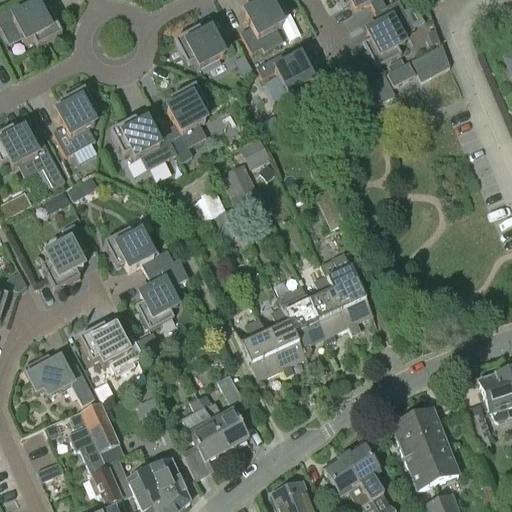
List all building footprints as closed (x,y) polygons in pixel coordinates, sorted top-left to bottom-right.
[(282,47),(279,42),(275,34),(281,31),(277,23),(284,19),(273,0),(260,0),(246,8),(250,15),(243,19),(250,32),(239,38),(250,58),(261,53),(263,57),(282,47)] [(385,11),(378,0),(336,0),(343,11),(350,7),(354,14),(368,6),(374,17),(385,11)] [(400,41),(413,34),(397,5),(385,11),(374,17),(373,18),(379,28),(365,35),(369,43),(362,47),(375,72),(400,58),(396,51),(404,47),(400,41)] [(61,39),(47,14),(40,18),(36,10),(23,17),(17,7),(0,16),(0,34),(8,50),(21,43),(24,49),(32,45),(36,52),(61,39)] [(197,75),(233,56),(227,45),(217,51),(209,36),(202,40),(198,33),(173,46),(186,71),(194,67),(197,75)] [(420,87),(428,83),(449,72),(441,50),(409,67),(420,87)] [(315,76),(309,66),(302,70),(298,63),(285,70),(279,59),(255,72),(261,84),(274,77),(287,101),(294,97),(298,104),(323,91),(322,89),(327,86),(320,73),(315,76)] [(251,75),(244,62),(243,61),(234,65),(242,79),(251,75)] [(392,92),(412,81),(406,68),(386,79),(392,92)] [(372,112),(379,109),(394,101),(384,80),(361,91),(372,112)] [(169,104),(173,111),(166,115),(174,130),(163,135),(169,146),(179,140),(186,153),(205,143),(198,130),(204,127),(200,119),(207,115),(194,91),(192,91),(189,86),(176,93),(179,99),(169,104)] [(97,119),(83,94),(81,95),(78,89),(65,97),(68,102),(58,108),(62,115),(55,119),(62,132),(51,138),(65,162),(94,146),(87,133),(93,130),(89,123),(97,119)] [(169,146),(163,135),(152,140),(145,127),(138,131),(134,124),(109,137),(122,162),(129,158),(133,165),(139,162),(146,175),(176,159),(169,147),(169,146)] [(267,136),(262,127),(253,132),(258,141),(267,136)] [(11,174),(17,171),(24,184),(43,174),(42,173),(53,167),(41,145),(30,150),(23,136),(15,140),(11,133),(1,138),(0,135),(0,170),(7,167),(11,174)] [(257,143),(239,153),(248,173),(267,163),(257,143)] [(257,177),(266,187),(275,178),(265,168),(257,177)] [(254,194),(242,169),(234,173),(233,177),(243,199),(254,194)] [(364,200),(359,189),(355,181),(339,189),(347,208),(364,200)] [(72,210),(80,205),(74,193),(65,198),(72,210)] [(215,194),(192,202),(198,222),(222,214),(215,194)] [(329,235),(330,235),(343,229),(326,194),(313,201),(329,235)] [(22,195),(0,203),(0,218),(0,220),(27,210),(22,195)] [(60,196),(50,202),(58,216),(68,211),(60,196)] [(226,244),(244,235),(234,213),(215,222),(226,244)] [(187,215),(176,220),(182,233),(193,227),(187,215)] [(116,222),(93,236),(106,259),(113,256),(119,262),(130,255),(136,265),(146,259),(128,225),(121,229),(116,222)] [(53,297),(78,284),(74,276),(82,273),(75,260),(86,254),(72,229),(60,235),(67,248),(44,261),(48,268),(40,272),(53,297)] [(371,321),(343,260),(319,271),(324,282),(351,341),(352,341),(356,338),(358,334),(355,328),(371,321)] [(178,265),(146,282),(151,292),(138,299),(142,306),(135,310),(140,320),(137,322),(144,335),(147,333),(148,335),(173,322),(169,315),(176,311),(168,294),(187,284),(178,265)] [(351,341),(324,282),(311,288),(318,302),(307,307),(323,343),(326,349),(335,345),(332,339),(346,332),(350,342),(351,341)] [(323,343),(307,307),(300,293),(276,304),(281,313),(281,314),(304,363),(309,361),(311,355),(308,350),(323,343)] [(304,363),(281,314),(270,318),(275,328),(263,333),(258,324),(257,324),(280,375),(284,383),(292,379),(289,371),(304,364),(304,363)] [(280,375),(257,324),(245,330),(250,340),(237,346),(256,386),(280,375)] [(102,330),(77,344),(91,369),(98,365),(102,372),(108,369),(115,382),(134,372),(132,367),(142,361),(131,341),(120,346),(114,334),(106,338),(102,330)] [(142,361),(159,352),(152,338),(134,347),(142,361)] [(35,398),(43,394),(47,402),(70,389),(81,411),(94,404),(75,370),(65,376),(58,363),(51,367),(47,360),(22,373),(35,398)] [(511,397),(505,377),(477,386),(488,420),(502,415),(505,423),(511,420),(511,397)] [(229,412),(230,411),(241,405),(228,380),(215,387),(229,412)] [(97,401),(109,396),(104,384),(92,389),(97,401)] [(205,400),(199,403),(205,414),(211,410),(205,400)] [(205,414),(199,403),(188,409),(193,418),(180,426),(195,453),(180,461),(191,481),(208,472),(205,467),(225,455),(210,427),(203,415),(205,414)] [(100,408),(88,413),(80,417),(80,419),(85,430),(91,442),(98,459),(99,459),(104,472),(114,468),(125,463),(119,449),(100,408)] [(210,427),(225,455),(248,443),(232,414),(210,427)] [(431,415),(407,425),(429,480),(438,476),(442,486),(457,480),(431,415)] [(480,416),(468,420),(476,444),(488,440),(480,416)] [(85,430),(80,419),(68,424),(73,435),(85,430)] [(429,480),(407,425),(390,432),(415,497),(442,486),(438,476),(429,480)] [(56,429),(43,434),(48,446),(61,441),(56,429)] [(99,459),(98,459),(91,442),(76,448),(91,483),(87,485),(94,502),(100,500),(105,511),(120,505),(107,476),(106,477),(104,472),(99,459)] [(389,511),(381,499),(382,498),(372,481),(378,478),(360,450),(339,464),(368,507),(370,506),(373,511),(389,511)] [(368,507),(339,464),(322,474),(339,502),(346,498),(355,511),(373,511),(370,506),(368,507)] [(170,466),(150,475),(166,508),(169,506),(171,511),(182,511),(188,507),(170,466)] [(36,478),(40,487),(51,482),(47,473),(36,478)] [(166,508),(150,475),(125,486),(137,511),(171,511),(169,506),(166,508)] [(286,494),(293,511),(311,511),(301,488),(286,494)] [(293,511),(286,494),(270,500),(274,511),(293,511)] [(453,511),(449,501),(422,511),(453,511)]
